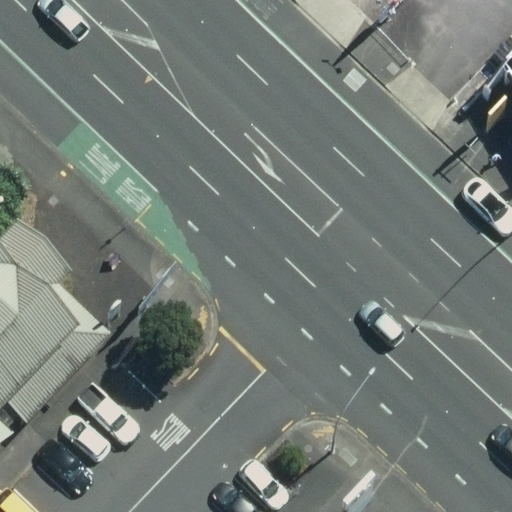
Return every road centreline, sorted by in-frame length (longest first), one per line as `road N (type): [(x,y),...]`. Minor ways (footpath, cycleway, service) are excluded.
road 1 (primary): [(97,0),(191,111),(355,271)]
road 2 (residential): [(127,511),(355,271)]
road 3 (primary): [(355,271),(449,333),(511,393)]
